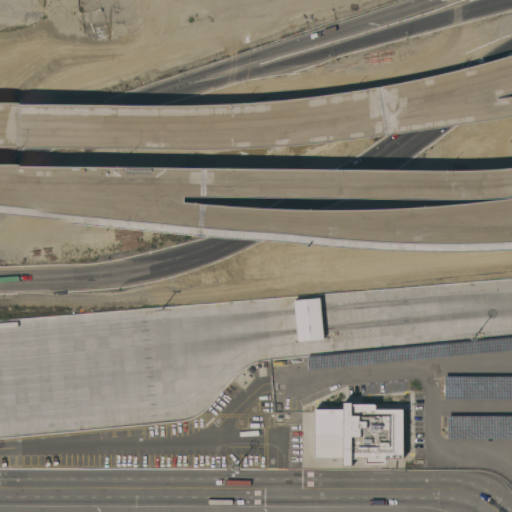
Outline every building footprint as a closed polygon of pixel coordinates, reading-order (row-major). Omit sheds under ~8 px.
[(95,0),(76,0),(77,9),(96,8),(95,0)] [(297,341),(293,300),(319,298),(323,339),(297,341)] [(306,357),(511,337),(511,350),(307,370),(306,357)] [(443,376),(511,376),(511,399),(443,399),(443,376)] [(404,460),(314,458),(315,408),(405,410),(404,460)] [(511,415),(511,438),(447,438),(447,415),(511,415)]
